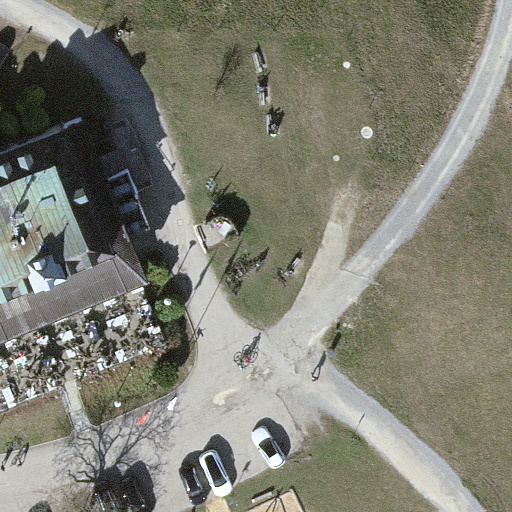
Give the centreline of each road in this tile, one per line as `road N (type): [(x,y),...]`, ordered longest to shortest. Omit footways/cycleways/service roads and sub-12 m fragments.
road 1 (track): [(2,0),(69,34),(137,97),(220,329),(286,361)]
road 2 (track): [(511,0),(476,108),(435,188),(286,361)]
road 3 (unclassified): [(0,481),(106,456),(286,361)]
road 4 (track): [(460,511),(372,421),(286,361)]
